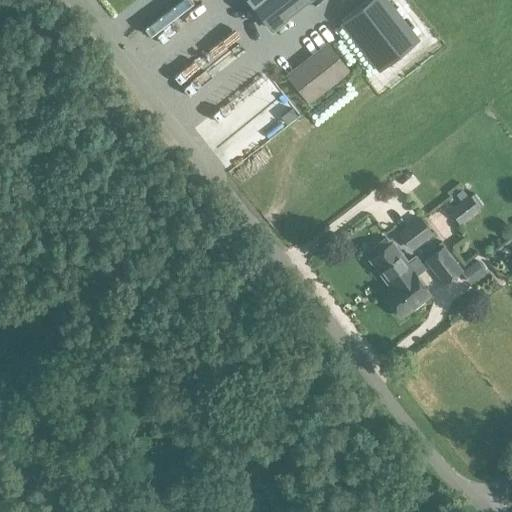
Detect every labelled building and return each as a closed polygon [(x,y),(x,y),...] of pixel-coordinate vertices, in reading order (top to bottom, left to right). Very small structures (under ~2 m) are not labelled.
[(249,0),(271,28),(306,0),(249,0)] [(387,0),(370,0),(343,22),(379,68),(418,38),(387,0)] [(254,62),(241,44),(221,57),(228,68),(209,81),(215,89),(254,62)] [(326,46),(287,77),(307,102),(346,71),(326,46)] [(480,211),(469,197),(468,195),(449,210),(461,226),(480,211)] [(391,218),(399,228),(420,211),(411,201),(391,218)] [(412,251),(433,235),(420,217),(399,233),(412,251)] [(452,247),(465,241),(459,230),(447,237),(452,247)] [(366,250),(372,259),(370,261),(391,289),(412,273),(415,276),(425,269),(415,255),(405,262),(386,236),(366,250)] [(465,245),(454,257),(467,269),(479,257),(465,245)] [(464,270),(443,246),(425,261),(446,286),(464,270)] [(412,273),(391,289),(383,295),(401,317),(429,295),(415,276),(412,273)] [(492,287),(453,316),(468,337),(485,324),(490,330),(505,319),(500,312),(507,307),(492,287)]
